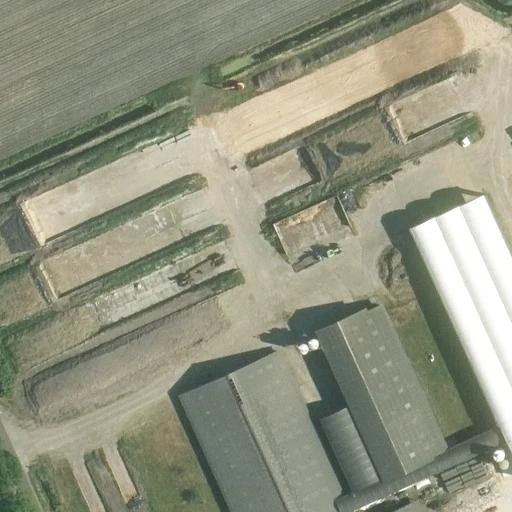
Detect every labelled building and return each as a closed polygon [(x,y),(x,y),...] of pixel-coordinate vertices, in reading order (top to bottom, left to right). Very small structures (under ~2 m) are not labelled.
[(413,230),(497,448),(511,442),(511,268),(486,202),(413,230)] [(380,303),(315,332),(382,483),(435,459),(434,457),(446,451),(380,303)] [(108,367),(166,343),(157,321),(101,344),(107,359),(100,362),(107,379),(112,376),(108,367)] [(348,511),(280,359),(186,400),(236,511),(348,511)] [(79,361),(23,387),(32,406),(88,379),(79,361)] [(100,442),(110,467),(122,462),(112,437),(100,442)] [(130,511),(140,511),(145,510),(132,474),(118,479),(130,511)]
